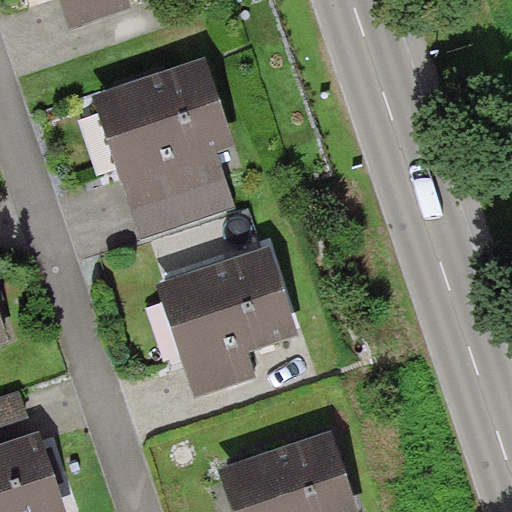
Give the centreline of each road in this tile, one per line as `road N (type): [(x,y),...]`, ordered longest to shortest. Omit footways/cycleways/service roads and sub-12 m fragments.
road 1 (primary): [(352,0),(511,472)]
road 2 (residential): [(0,104),(134,511)]
